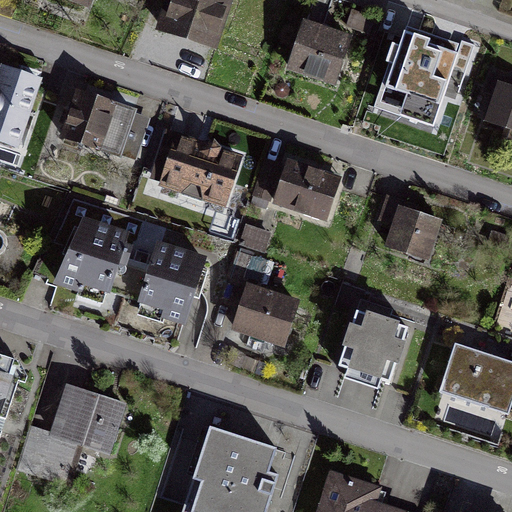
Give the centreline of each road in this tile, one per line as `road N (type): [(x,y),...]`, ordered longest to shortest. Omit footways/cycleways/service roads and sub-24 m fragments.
road 1 (residential): [(0,30),(511,204)]
road 2 (residential): [(0,312),(511,478)]
road 3 (residential): [(394,0),(511,38)]
